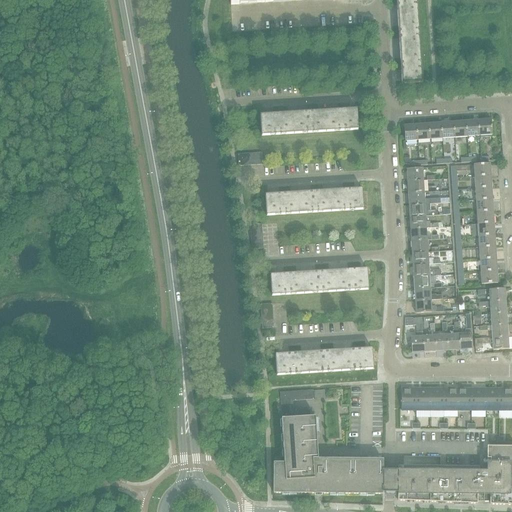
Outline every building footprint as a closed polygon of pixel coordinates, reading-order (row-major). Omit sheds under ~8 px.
[(397,3),(398,19),(418,18),(417,2),(397,3)] [(398,19),(399,35),(419,34),(418,18),(398,19)] [(399,35),(400,51),(420,50),(419,34),(399,35)] [(400,51),(401,67),(421,66),(420,50),(400,51)] [(422,82),(421,66),(401,67),(402,83),(422,82)] [(357,109),(340,110),(341,131),(358,130),(357,109)] [(340,110),(324,111),(325,132),(341,131),(340,110)] [(324,111),(308,112),(309,133),(325,132),(324,111)] [(308,112),(292,113),(294,134),(309,133),(308,112)] [(292,113),(276,114),(278,135),(294,134),(292,113)] [(261,136),(278,135),(276,114),(260,115),(261,136)] [(491,120),(478,121),(479,136),(492,135),(491,120)] [(465,121),(453,122),(454,138),(467,137),(465,121)] [(478,121),(465,121),(467,137),(479,136),(478,121)] [(453,122),(441,123),(442,139),(454,138),(453,122)] [(441,123),(429,124),(430,140),(442,139),(441,123)] [(429,124),(416,125),(418,140),(430,140),(429,124)] [(405,141),(418,140),(416,125),(404,126),(405,141)] [(474,165),(475,177),(490,176),(489,164),(474,165)] [(406,170),(407,182),(423,181),(422,169),(406,170)] [(475,177),(475,189),(491,188),(490,176),(475,177)] [(408,194),(424,193),(435,192),(435,187),(423,187),(423,181),(407,182),(408,194)] [(475,189),(476,201),(492,200),(491,188),(475,189)] [(362,189),(345,190),(347,211),(363,210),(362,189)] [(345,190),(329,192),(331,212),(347,211),(345,190)] [(329,192),(313,193),(315,213),(331,212),(329,192)] [(313,193),(297,194),(299,214),(315,213),(313,193)] [(409,206),(424,205),(440,204),(440,198),(424,199),(424,193),(408,194),(409,206)] [(297,194),(282,195),(283,215),(299,214),(297,194)] [(266,216),(283,215),(282,195),(265,196),(266,216)] [(476,201),(477,213),(493,212),(492,200),(476,201)] [(424,205),(409,206),(410,218),(425,217),(437,216),(436,210),(430,211),(430,205),(424,205)] [(477,213),(478,225),(493,224),(493,212),(477,213)] [(430,222),(426,222),(425,217),(410,218),(410,230),(426,229),(438,228),(437,224),(430,224),(430,222)] [(473,237),(478,237),(494,236),(493,224),(478,225),(472,225),(473,237)] [(410,230),(411,242),(427,241),(431,240),(431,236),(431,234),(426,235),(426,229),(410,230)] [(478,237),(479,248),(479,249),(495,248),(494,236),(478,237)] [(411,242),(412,248),(412,254),(428,253),(427,241),(411,242)] [(496,259),(495,248),(479,249),(480,260),(496,259)] [(412,254),(413,266),(428,265),(433,265),(432,260),(432,259),(428,259),(428,253),(412,254)] [(480,260),(481,272),(496,271),(496,259),(480,260)] [(413,266),(413,278),(429,277),(433,277),(433,270),(429,270),(428,265),(413,266)] [(367,270),(351,271),(352,291),(368,290),(367,270)] [(351,271),(335,272),(336,292),(352,291),(351,271)] [(497,284),(496,271),(481,272),(482,285),(497,284)] [(335,272),(319,273),(320,293),(336,292),(335,272)] [(319,273),(303,274),(304,295),(320,293),(319,273)] [(303,274),(287,275),(288,296),(304,295),(303,274)] [(272,297),(288,296),(287,275),(270,276),(272,297)] [(413,278),(414,290),(430,289),(429,277),(413,278)] [(414,290),(415,302),(431,301),(442,300),(442,296),(435,297),(436,295),(430,295),(430,289),(414,290)] [(489,290),(490,302),(505,301),(505,289),(489,290)] [(431,306),(431,301),(415,302),(416,314),(443,312),(442,308),(435,308),(435,306),(431,306)] [(490,309),(491,315),(506,313),(505,301),(490,302),(478,303),(478,308),(485,308),(485,309),(490,309)] [(491,315),(491,326),(507,325),(506,313),(491,315)] [(418,333),(423,333),(422,318),(412,319),(412,327),(418,326),(418,333)] [(453,335),(446,336),(447,351),(460,350),(459,335),(458,322),(453,323),(454,330),(452,330),(453,335)] [(465,329),(465,334),(459,335),(460,350),(472,349),(470,322),(466,322),(466,329),(465,329)] [(428,337),(423,337),(424,352),(436,351),(435,336),(434,324),(429,325),(430,332),(428,332),(428,337)] [(491,326),(492,338),(508,337),(507,325),(491,326)] [(446,336),(435,336),(436,351),(447,351),(446,336)] [(411,338),(411,353),(424,352),(423,337),(411,338)] [(493,350),(508,349),(508,337),(492,338),(493,350)] [(481,344),(488,344),(488,338),(474,339),(475,349),(481,348),(481,344)] [(372,349),(355,350),(357,370),(373,369),(372,349)] [(355,350),(339,351),(341,371),(357,370),(355,350)] [(339,351),(324,352),(325,372),(341,371),(339,351)] [(324,352),(308,353),(309,373),(325,372),(324,352)] [(308,353),(292,354),(293,374),(309,373),(308,353)] [(275,355),(277,375),(293,374),(292,354),(275,355)] [(416,410),(416,389),(401,389),(401,410),(416,410)] [(416,410),(430,410),(430,389),(416,389),(416,410)] [(443,410),(443,389),(430,389),(430,410),(443,410)] [(457,389),(443,389),(443,410),(457,410),(457,389)] [(471,389),(457,389),(457,410),(471,410),(471,389)] [(485,410),(485,389),(471,389),(471,410),(485,410)] [(499,410),(499,389),(485,389),(485,410),(499,410)] [(511,389),(499,389),(499,410),(511,409),(511,389)] [(318,460),(315,417),(310,417),(310,409),(293,410),(292,401),(314,400),(313,390),(280,393),(284,464),(274,464),(273,493),(382,494),(382,493),(382,471),(383,460),(318,460)] [(382,471),(382,493),(389,493),(397,493),(397,501),(477,504),(477,495),(489,495),(489,505),(511,505),(511,447),(487,447),(487,472),(479,471),(479,466),(398,465),(398,471),(390,471),(382,471)]
